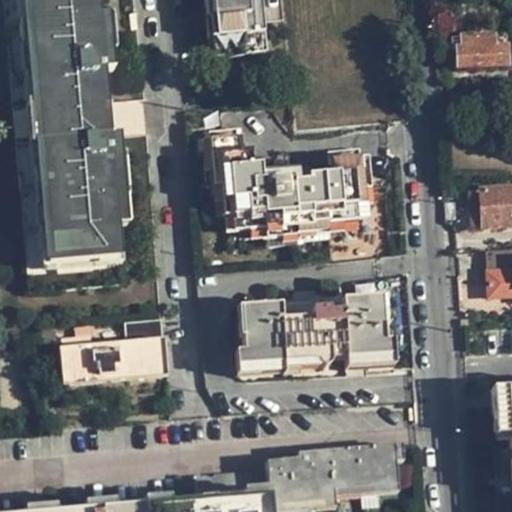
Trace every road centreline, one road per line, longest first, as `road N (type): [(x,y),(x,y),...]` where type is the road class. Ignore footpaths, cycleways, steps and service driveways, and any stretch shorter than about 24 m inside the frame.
road 1 (unknown): [(432,260),(235,288),(215,309),(220,374),(253,383),(511,369)]
road 2 (residential): [(444,511),(420,0)]
road 3 (residential): [(191,408),(163,0)]
road 4 (unknown): [(66,462),(440,431)]
